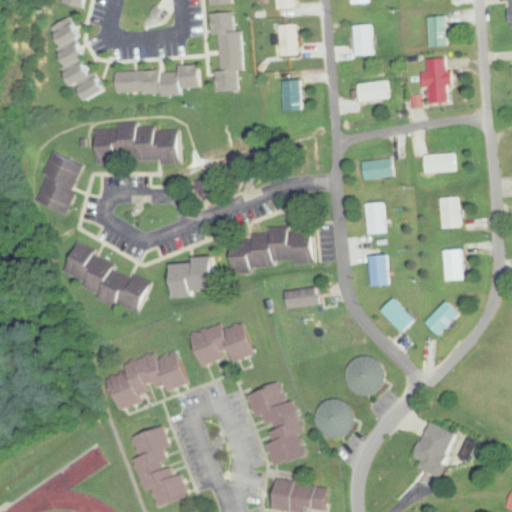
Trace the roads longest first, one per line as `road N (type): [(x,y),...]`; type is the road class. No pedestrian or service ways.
road 1 (residential): [(358,511),(361,475),(384,431),(470,343),(493,299),(498,227),(480,0)]
road 2 (residential): [(427,388),(368,326),(347,285),(325,0)]
road 3 (residential): [(340,178),(317,179),(153,239),(112,218),(114,199),(127,195),(186,197),(203,219)]
road 4 (residential): [(241,472),(236,511),(197,431),(201,414),(225,417),(241,472)]
road 5 (residential): [(489,118),(338,143)]
road 6 (residential): [(120,0),(116,32),(126,39),(183,33),(186,0)]
